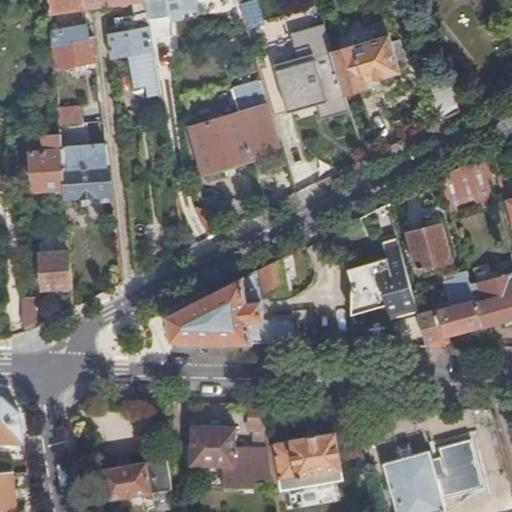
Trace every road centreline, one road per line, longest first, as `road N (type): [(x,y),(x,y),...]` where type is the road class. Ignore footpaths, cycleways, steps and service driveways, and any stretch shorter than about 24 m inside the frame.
road 1 (residential): [(511,111),(111,317),(86,332),(80,351),(42,375)]
road 2 (residential): [(42,375),(498,386)]
road 3 (residential): [(42,375),(59,511)]
